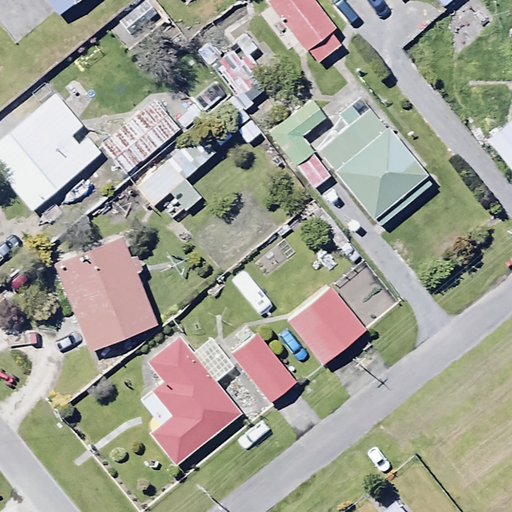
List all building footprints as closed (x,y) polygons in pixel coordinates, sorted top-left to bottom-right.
[(70,0),(40,0),(50,16),(70,0)] [(300,0),(255,0),(305,63),(328,45),(318,32),(323,28),(300,0)] [(204,76),(204,77),(237,122),(245,116),(235,103),(249,93),(225,60),(204,76)] [(151,95),(95,142),(120,173),(177,126),(151,95)] [(0,180),(23,210),(95,152),(81,135),(74,142),(65,131),(72,125),(49,96),(0,135),(0,180)] [(317,147),(313,152),(326,169),(324,173),(363,224),(368,220),(374,228),(430,185),(387,128),(384,130),(358,96),(334,114),(340,122),(315,141),(317,147)] [(306,99),(261,131),(286,165),(308,150),(296,134),(319,118),(306,99)] [(511,172),(511,131),(502,120),(477,142),(486,152),(489,149),(510,174),(511,172)] [(308,151),(290,165),(306,187),(324,173),(308,151)] [(179,191),(154,164),(122,195),(144,218),(153,211),(155,213),(179,191)] [(114,238),(48,263),(81,349),(145,324),(125,272),(133,269),(128,256),(121,257),(114,238)] [(293,269),(267,290),(279,304),(305,283),(293,269)] [(236,271),(223,283),(253,315),(265,303),(236,271)] [(324,286),(279,321),(314,365),(359,330),(324,286)] [(289,381),(251,331),(223,353),(261,402),(289,381)] [(139,434),(165,466),(233,413),(207,381),(225,367),(201,335),(181,351),(170,337),(138,362),(153,382),(142,391),(162,416),(139,434)]
